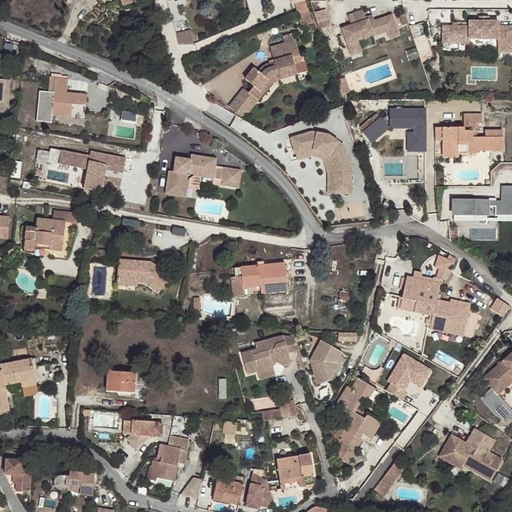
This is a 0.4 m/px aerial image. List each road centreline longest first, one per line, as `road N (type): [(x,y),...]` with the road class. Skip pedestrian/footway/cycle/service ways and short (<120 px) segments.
road 1 (residential): [(317,239),(23,198)]
road 2 (residential): [(193,115),(0,26)]
road 3 (residential): [(172,509),(117,487),(72,436),(0,437)]
road 4 (residential): [(491,278),(416,227),(317,239)]
road 5 (residential): [(317,239),(301,203),(258,159),(193,115)]
road 6 (unknown): [(327,487),(367,482),(450,379)]
road 7 (residential): [(311,403),(327,487),(288,511)]
road 8 (unknown): [(416,227),(418,104)]
